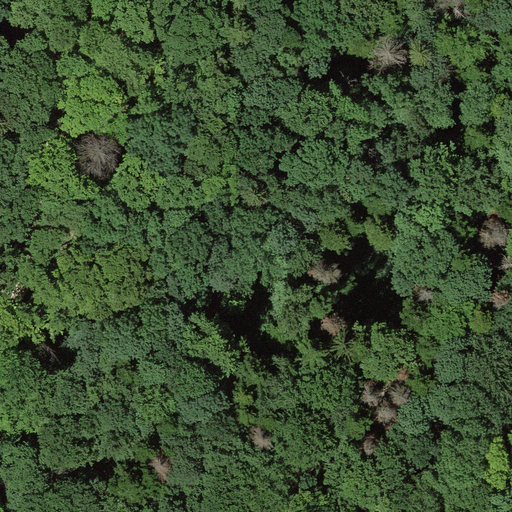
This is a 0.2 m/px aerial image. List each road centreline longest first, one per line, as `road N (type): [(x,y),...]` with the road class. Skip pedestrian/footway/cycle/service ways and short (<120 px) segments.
road 1 (track): [(50,209),(131,235),(162,264),(209,354),(266,511)]
road 2 (track): [(22,0),(42,75),(53,184),(17,286),(0,303)]
road 3 (track): [(53,146),(134,0)]
